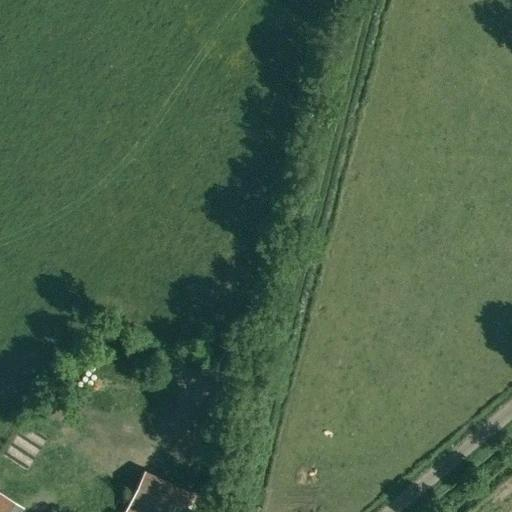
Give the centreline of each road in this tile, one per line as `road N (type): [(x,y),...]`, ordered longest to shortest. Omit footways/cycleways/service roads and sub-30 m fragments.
road 1 (track): [(239,511),(369,0)]
road 2 (unclassified): [(392,511),(511,409)]
